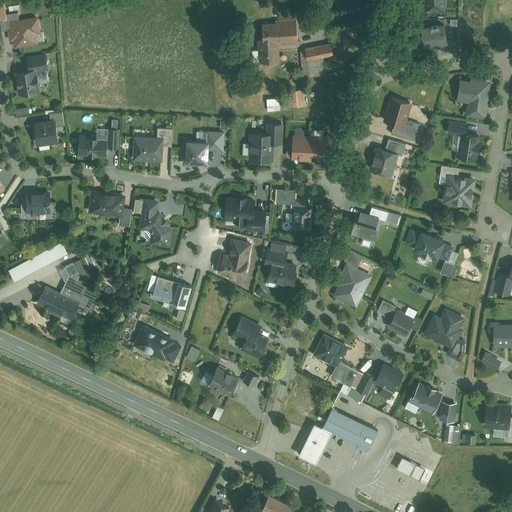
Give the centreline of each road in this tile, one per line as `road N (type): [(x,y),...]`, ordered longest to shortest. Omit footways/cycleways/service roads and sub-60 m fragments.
road 1 (residential): [(206,182),(17,169),(0,74)]
road 2 (primary): [(259,460),(0,339)]
road 3 (residential): [(308,307),(468,384),(511,381)]
road 4 (residential): [(511,58),(486,204),(494,225)]
road 5 (residential): [(308,307),(259,460)]
road 6 (residential): [(511,58),(375,75)]
road 7 (residential): [(337,179),(223,174),(206,182)]
road 8 (residential): [(337,179),(308,307)]
